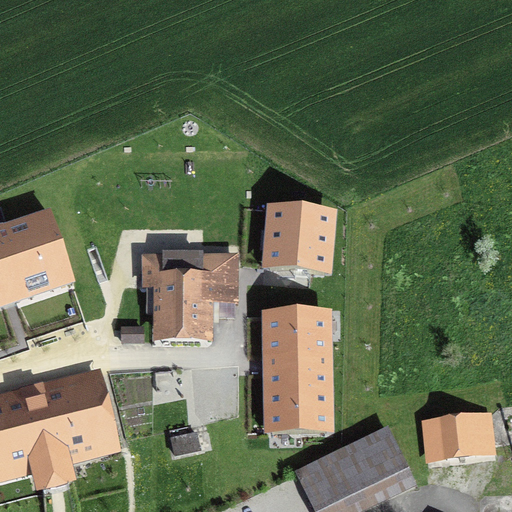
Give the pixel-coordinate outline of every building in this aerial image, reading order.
[(339,216),(267,209),(260,272),(332,280),(339,216)] [(0,312),(76,288),(51,215),(0,232),(0,312)] [(153,342),(212,342),(212,301),(240,300),(239,256),(211,256),(151,257),(141,257),(142,291),(152,291),(153,342)] [(333,315),(261,316),(263,437),(335,435),(333,315)] [(144,329),(121,329),(121,346),(145,346),(144,329)] [(114,449),(97,374),(0,396),(0,473),(34,466),(41,496),(71,489),(65,460),(114,449)] [(490,462),(485,423),(430,430),(435,469),(490,462)] [(306,511),(333,511),(406,478),(386,435),(291,479),(306,511)]
